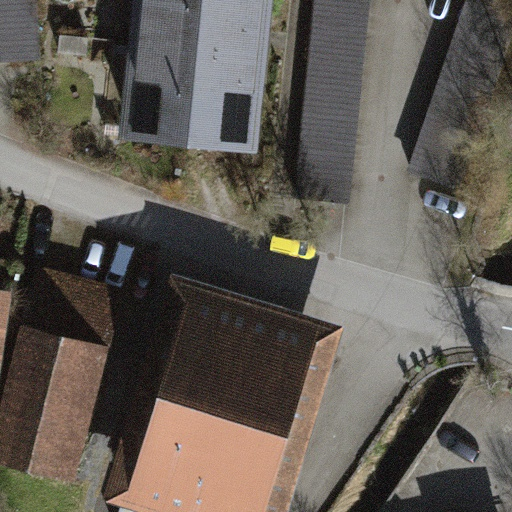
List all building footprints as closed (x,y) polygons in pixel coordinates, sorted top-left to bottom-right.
[(36,0),(0,0),(0,61),(40,60),(36,0)] [(145,0),(132,130),(247,141),(260,0),(145,0)] [(316,0),(298,183),(348,188),(366,0),(316,0)] [(511,32),(511,0),(471,0),(412,172),(459,188),(511,32)] [(60,36),(59,51),(86,53),(87,38),(60,36)] [(191,316),(135,498),(182,511),(193,511),(199,495),(255,511),(304,350),(191,316)] [(28,333),(0,437),(0,455),(62,471),(93,350),(28,333)]
